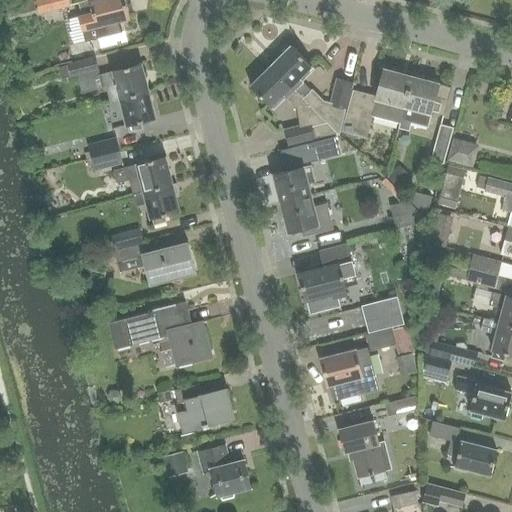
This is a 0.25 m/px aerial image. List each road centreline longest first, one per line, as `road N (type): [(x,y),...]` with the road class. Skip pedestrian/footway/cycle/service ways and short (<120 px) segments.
road 1 (residential): [(307,511),(198,60),(206,0)]
road 2 (residential): [(280,0),(511,59)]
